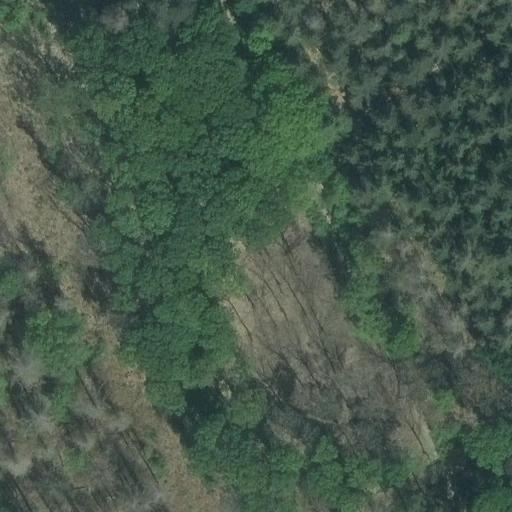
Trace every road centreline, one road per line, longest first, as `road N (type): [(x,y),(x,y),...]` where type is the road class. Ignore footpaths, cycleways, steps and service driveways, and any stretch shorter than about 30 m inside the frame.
road 1 (track): [(230,0),(467,511)]
road 2 (track): [(299,147),(511,51)]
